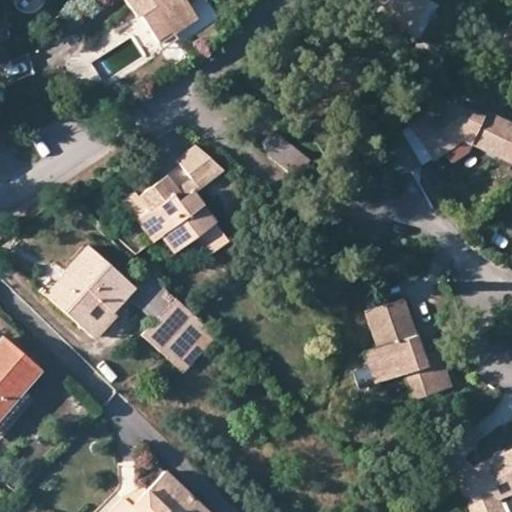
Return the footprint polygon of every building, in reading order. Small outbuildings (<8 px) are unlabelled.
[(185,3),(190,0),(125,0),(131,9),(137,5),(143,13),(139,16),(157,42),(171,34),(173,37),(197,20),(188,7),(185,3)] [(404,30),(420,0),(351,0),(351,2),(404,30)] [(436,2),(431,0),(420,0),(404,30),(417,37),(436,2)] [(137,5),(131,9),(137,17),(139,16),(143,13),(137,5)] [(171,34),(157,42),(160,45),(173,37),(171,34)] [(438,106),(422,118),(425,123),(413,134),(431,159),(442,152),(451,162),(467,151),(472,143),(511,162),(511,127),(485,114),(483,119),(451,105),(443,110),(438,106)] [(425,123),(422,118),(408,128),(413,134),(425,123)] [(278,132),(264,148),(291,178),(308,162),(278,132)] [(187,177),(177,187),(182,193),(191,188),(193,192),(221,168),(192,144),(175,158),(187,177)] [(200,244),(208,253),(227,240),(193,192),(191,188),(182,193),(177,187),(166,175),(136,197),(145,209),(133,218),(150,240),(157,235),(170,251),(188,239),(195,247),(200,244)] [(141,332),(167,356),(200,320),(162,286),(142,269),(130,283),(84,243),(63,266),(64,268),(70,274),(50,298),(85,330),(107,306),(111,309),(124,294),(128,295),(153,317),(141,332)] [(70,274),(64,268),(42,292),(50,298),(70,274)] [(114,311),(128,295),(124,294),(111,309),(114,311)] [(419,354),(412,332),(406,334),(403,323),(407,317),(400,297),(363,309),(375,344),(370,346),(380,376),(400,370),(421,364),(430,387),(445,383),(435,350),(419,354)] [(93,337),(114,311),(111,309),(107,306),(85,330),(93,337)] [(406,334),(412,332),(407,317),(403,323),(406,334)] [(0,336),(0,409),(19,389),(37,368),(0,336)] [(380,376),(370,346),(361,350),(371,379),(380,376)] [(408,394),(430,387),(421,364),(400,370),(408,394)] [(0,433),(30,398),(19,389),(0,409),(0,433)] [(425,462),(424,462),(439,477),(445,470),(457,482),(468,511),(499,511),(495,496),(511,491),(511,448),(484,460),(487,466),(479,469),(472,464),(462,453),(470,447),(456,431),(425,462)] [(487,466),(484,460),(472,464),(479,469),(487,466)] [(129,502),(122,494),(105,511),(209,511),(163,470),(147,486),(129,502)] [(135,479),(122,494),(129,502),(147,486),(135,479)]
